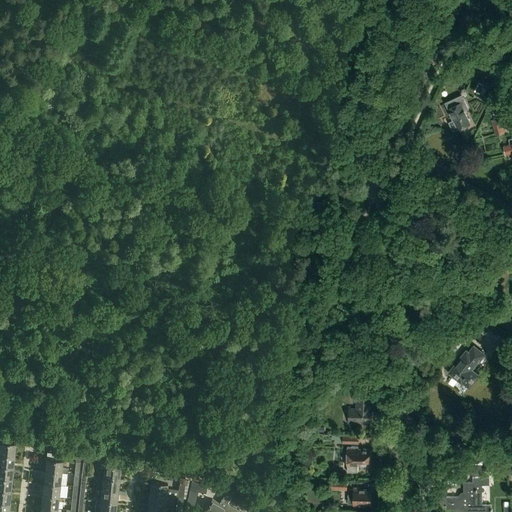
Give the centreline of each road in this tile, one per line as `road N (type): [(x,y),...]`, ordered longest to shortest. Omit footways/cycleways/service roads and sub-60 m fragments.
road 1 (tertiary): [(399,511),(403,313),(380,206)]
road 2 (tertiary): [(380,206),(288,0)]
road 3 (residential): [(511,211),(417,161),(403,165),(380,206)]
